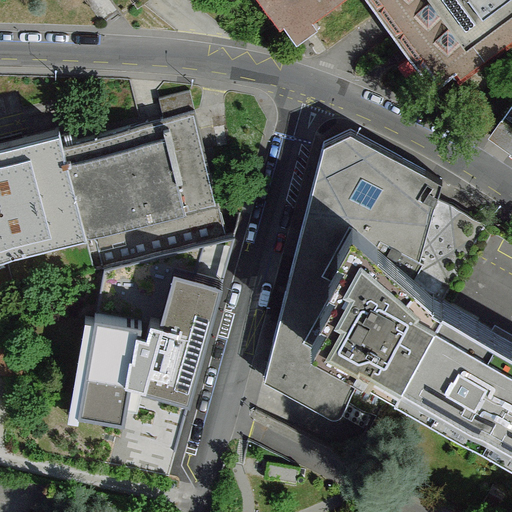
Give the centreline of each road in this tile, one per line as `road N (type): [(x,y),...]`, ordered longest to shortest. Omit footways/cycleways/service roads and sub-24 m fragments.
road 1 (residential): [(308,85),(201,500)]
road 2 (residential): [(308,85),(172,57),(0,47)]
road 3 (residential): [(511,190),(386,116),(308,85)]
